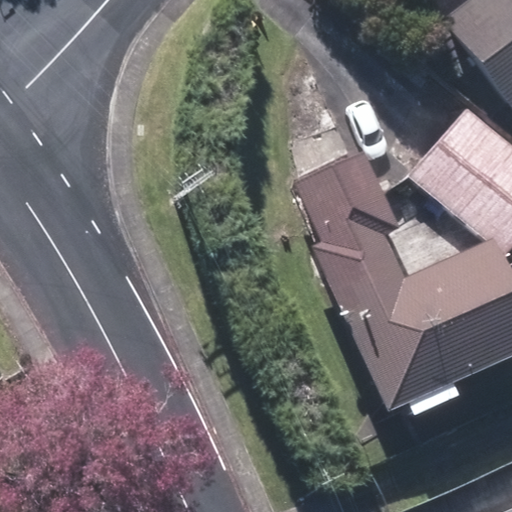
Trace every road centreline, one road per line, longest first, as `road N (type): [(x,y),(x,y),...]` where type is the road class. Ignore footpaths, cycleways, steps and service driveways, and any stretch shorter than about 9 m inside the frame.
road 1 (residential): [(179,511),(34,197),(0,158)]
road 2 (residential): [(98,0),(0,112)]
